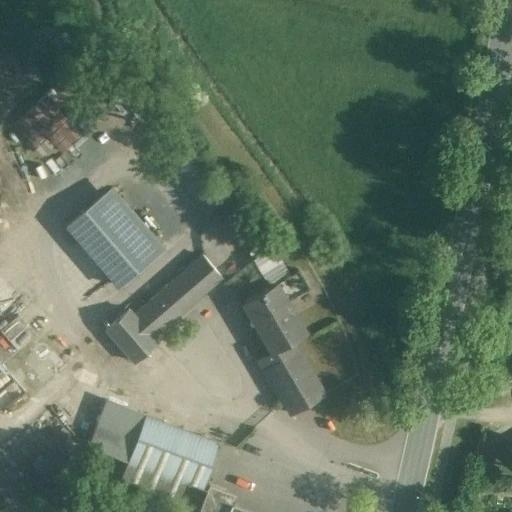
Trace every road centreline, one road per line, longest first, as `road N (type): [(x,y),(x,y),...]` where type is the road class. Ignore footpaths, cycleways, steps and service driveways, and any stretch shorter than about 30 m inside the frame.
road 1 (secondary): [(405,511),(508,0)]
road 2 (unknown): [(409,492),(280,435),(230,401),(204,369)]
